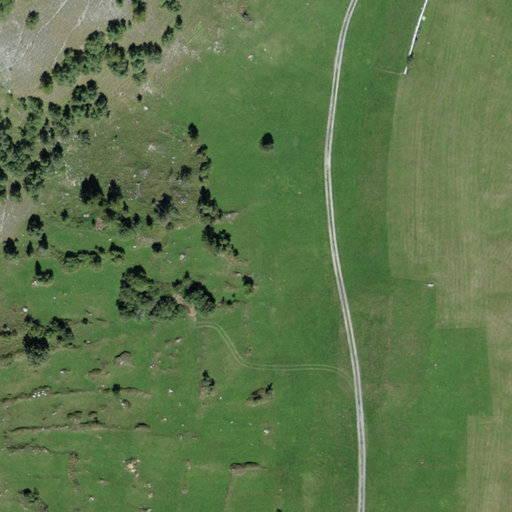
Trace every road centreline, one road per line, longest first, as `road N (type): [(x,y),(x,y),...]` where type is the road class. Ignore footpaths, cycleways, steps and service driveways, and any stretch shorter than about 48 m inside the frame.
road 1 (primary): [(407,0),(380,102),(355,511)]
road 2 (track): [(350,0),(330,105),(328,206),(357,387),(359,511)]
